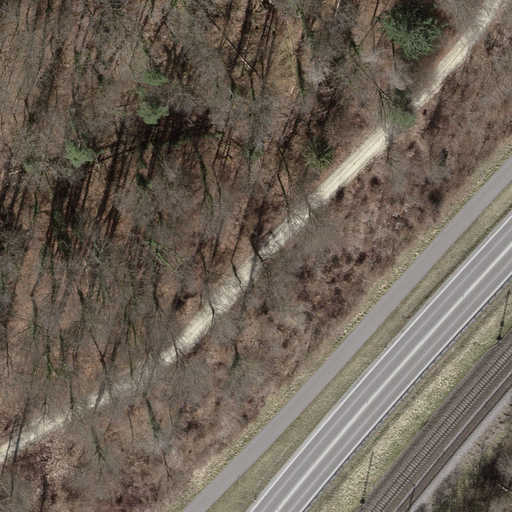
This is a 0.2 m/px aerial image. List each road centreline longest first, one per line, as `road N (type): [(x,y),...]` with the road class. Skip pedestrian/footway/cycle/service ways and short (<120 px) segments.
road 1 (track): [(499,0),(491,21),(201,320),(127,385),(29,429),(0,452)]
road 2 (trunk): [(276,511),(511,245)]
